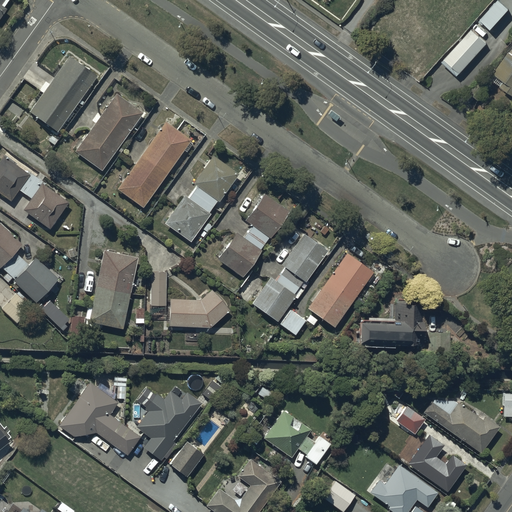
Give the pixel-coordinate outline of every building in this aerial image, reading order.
[(456,0),(407,0),(408,1),(406,3),(415,12),(418,10),(441,30),(444,26),(447,28),(451,23),(449,21),(451,18),(446,13),(456,0)] [(468,0),(467,2),(477,11),(486,0),(468,0)] [(491,30),(509,9),(498,0),(496,0),(479,20),(491,30)] [(459,73),(487,44),(473,30),(445,60),(459,73)] [(511,94),(511,55),(508,52),(493,73),(505,81),(501,86),(511,94)] [(97,74),(69,53),(29,108),(56,128),(97,74)] [(142,111),(115,91),(99,113),(73,148),(100,168),(142,111)] [(331,110),(329,114),(337,120),(339,116),(331,110)] [(190,137),(163,118),(116,185),(142,204),(183,147),(185,149),(192,140),(189,138),(190,137)] [(57,137),(51,133),(47,138),(53,142),(57,137)] [(27,170),(1,152),(0,153),(0,191),(10,199),(18,187),(29,195),(21,207),(48,226),(67,200),(40,181),(42,179),(28,169),(27,170)] [(187,194),(184,192),(163,220),(189,239),(208,212),(206,210),(216,197),(218,198),(238,171),(212,153),(192,180),(195,183),(187,194)] [(238,185),(233,182),(229,188),(234,191),(238,185)] [(243,234),(235,229),(216,256),(241,274),(260,246),(259,245),(268,234),(269,234),(287,208),(263,191),(245,216),(252,221),(243,234)] [(0,264),(1,264),(7,271),(3,275),(8,280),(12,276),(13,277),(11,278),(34,301),(57,277),(42,262),(35,255),(28,262),(15,249),(21,243),(0,221),(0,264)] [(210,224),(206,221),(202,226),(206,229),(210,224)] [(326,248),(302,231),(280,262),(285,265),(275,279),(269,274),(251,300),(275,317),(291,295),(293,296),(300,287),(298,285),(303,279),(304,279),(326,248)] [(91,304),(87,303),(84,316),(88,317),(87,319),(121,326),(128,292),(136,255),(102,248),(91,304)] [(372,269),(345,250),(306,305),(333,324),(372,269)] [(165,269),(150,269),(149,302),(165,302),(165,269)] [(199,297),(169,295),(168,323),(209,325),(228,308),(210,287),(199,297)] [(15,291),(0,305),(15,320),(29,306),(15,291)] [(67,315),(48,296),(39,305),(61,326),(65,322),(63,320),(67,315)] [(390,318),(357,317),(356,336),(360,337),(360,340),(391,341),(391,339),(414,340),(414,333),(421,333),(422,299),(398,299),(397,314),(390,314),(390,318)] [(143,307),(134,307),(134,321),(143,322),(143,307)] [(304,319),(289,308),(279,323),(294,334),(304,319)] [(316,319),(309,314),(306,319),(313,323),(316,319)] [(83,316),(70,316),(69,336),(82,336),(83,316)] [(452,329),(427,329),(427,355),(451,355),(452,329)] [(117,403),(89,383),(58,425),(74,437),(95,433),(127,455),(140,437),(108,415),(117,403)] [(172,441),(200,404),(176,386),(171,392),(169,391),(163,399),(156,394),(144,411),(147,412),(135,428),(149,438),(142,448),(161,461),(174,442),(172,441)] [(511,394),(503,394),(502,417),(511,416),(511,394)] [(430,402),(422,412),(480,453),(498,427),(484,417),(483,418),(479,415),(477,417),(457,403),(456,404),(452,402),(432,400),(431,403),(430,402)] [(406,406),(396,421),(414,434),(425,420),(406,406)] [(310,431),(283,410),(262,438),(290,458),(297,449),(305,456),(304,457),(315,465),(330,444),(319,436),(314,443),(305,437),(310,431)] [(0,445),(9,438),(0,426),(0,445)] [(428,435),(408,463),(446,492),(466,465),(451,454),(444,464),(435,457),(443,446),(428,435)] [(203,454),(187,441),(169,464),(186,477),(203,454)] [(213,511),(257,511),(280,482),(249,460),(237,476),(249,485),(240,498),(232,498),(218,488),(206,506),(213,511)] [(369,492),(369,493),(388,506),(387,508),(391,511),(405,511),(415,500),(427,508),(437,493),(398,465),(395,469),(390,466),(381,479),(377,476),(367,490),(369,492)] [(334,480),(322,498),(341,511),(342,511),(354,495),(334,480)]
